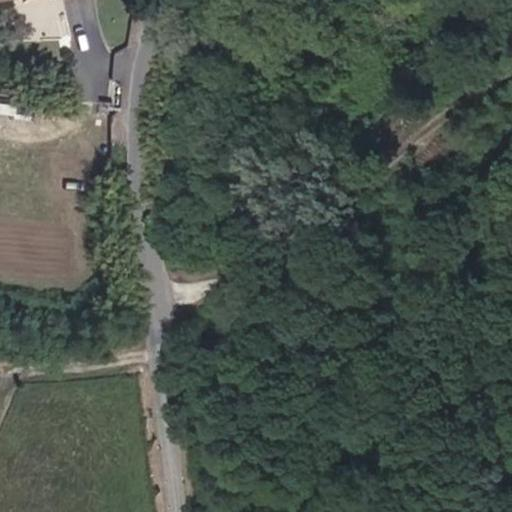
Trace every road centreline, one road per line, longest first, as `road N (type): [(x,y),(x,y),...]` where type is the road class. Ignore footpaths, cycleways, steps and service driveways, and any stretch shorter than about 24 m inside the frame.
road 1 (tertiary): [(176,0),(157,40),(140,167),(183,511)]
road 2 (track): [(163,354),(0,371)]
